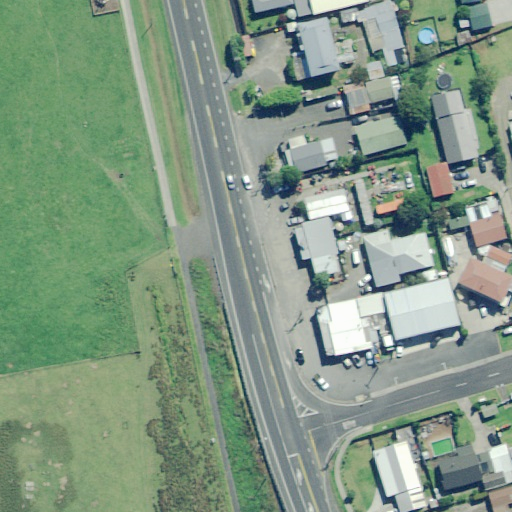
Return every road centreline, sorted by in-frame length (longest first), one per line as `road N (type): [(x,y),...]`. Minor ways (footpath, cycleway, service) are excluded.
road 1 (primary): [(181,0),(285,436)]
road 2 (residential): [(511,366),(285,436)]
